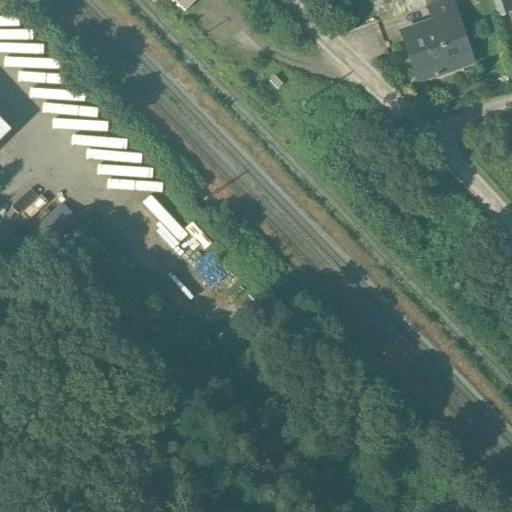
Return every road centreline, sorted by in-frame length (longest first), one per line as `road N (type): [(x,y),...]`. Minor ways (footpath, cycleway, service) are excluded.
road 1 (residential): [(295,0),(511,220)]
road 2 (track): [(215,0),(288,59),(324,67),(347,51)]
